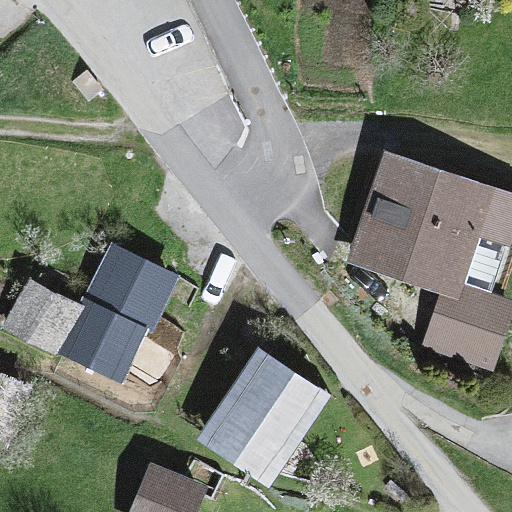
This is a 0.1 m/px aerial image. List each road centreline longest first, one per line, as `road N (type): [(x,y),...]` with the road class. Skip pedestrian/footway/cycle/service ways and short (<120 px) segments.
road 1 (residential): [(469,511),(241,236)]
road 2 (residential): [(241,236),(48,0)]
road 3 (residential): [(241,236),(281,186),(289,153),(211,0)]
road 4 (track): [(145,118),(0,119)]
